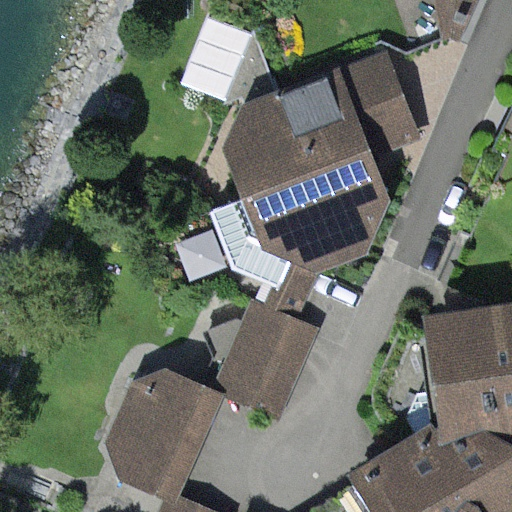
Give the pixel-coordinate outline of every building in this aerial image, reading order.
[(436,0),(445,41),(457,42),(473,0),(436,0)] [(268,246),(317,268),(367,249),(386,202),(379,186),(365,182),(361,170),(358,158),(416,136),(386,59),(249,112),(233,147),(253,199),(266,193),(278,223),(268,246)] [(266,193),(253,199),(215,212),(236,269),(278,288),(269,312),(292,323),(317,268),(268,246),(278,223),(266,193)] [(220,391),(272,415),(309,330),(292,323),(269,312),(260,308),(220,391)] [(511,320),(461,328),(427,332),(408,325),(375,396),(385,423),(403,427),(413,446),(431,435),(435,443),(457,429),(509,456),(511,449),(511,320)] [(212,405),(159,382),(124,463),(177,486),(196,444),(212,405)] [(388,511),(511,511),(511,491),(507,483),(511,473),(511,457),(509,456),(457,429),(435,443),(431,435),(413,446),(380,467),(367,475),(379,498),(388,511)] [(199,511),(171,499),(165,511),(199,511)]
